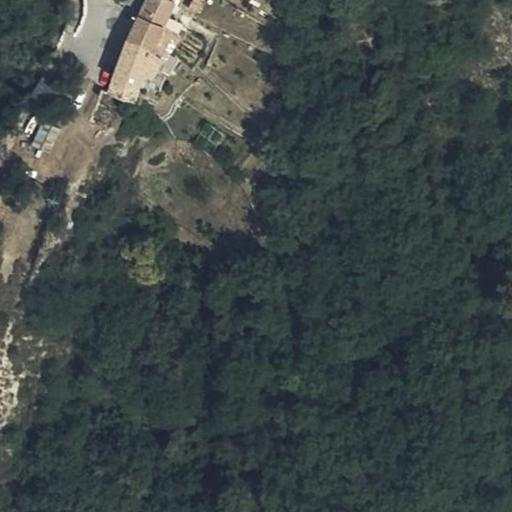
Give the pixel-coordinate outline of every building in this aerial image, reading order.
[(133,22),(156,31),(166,9),(145,0),(142,0),(138,9),(133,22)] [(145,0),(166,9),(169,0),(145,0)] [(147,53),(156,31),(133,22),(123,46),(112,73),(134,83),(147,53)] [(138,107),(149,76),(149,70),(155,56),(147,53),(134,83),(126,102),(138,107)] [(91,101),(121,115),(126,102),(134,83),(112,73),(105,70),(91,101)]
